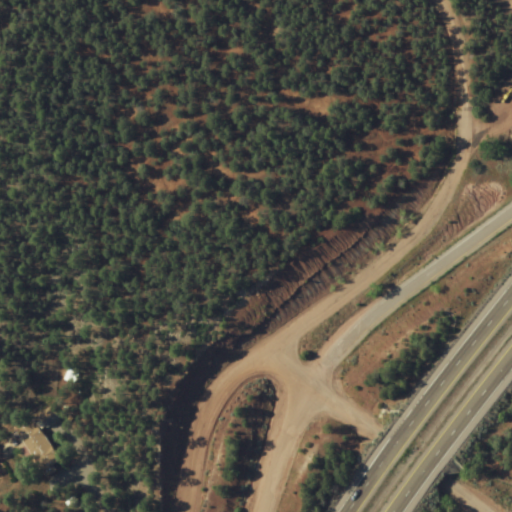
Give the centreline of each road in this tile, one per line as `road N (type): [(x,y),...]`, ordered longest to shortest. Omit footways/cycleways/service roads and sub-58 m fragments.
road 1 (residential): [(171,511),(202,389),(367,270),(433,193),(449,153),(453,75),(447,30),(428,0)]
road 2 (motorway): [(511,295),(346,511)]
road 3 (motorway): [(511,220),(306,387)]
road 4 (motorway): [(394,511),(511,357)]
road 5 (residential): [(258,353),(373,434)]
road 6 (motorway): [(306,387),(262,511)]
